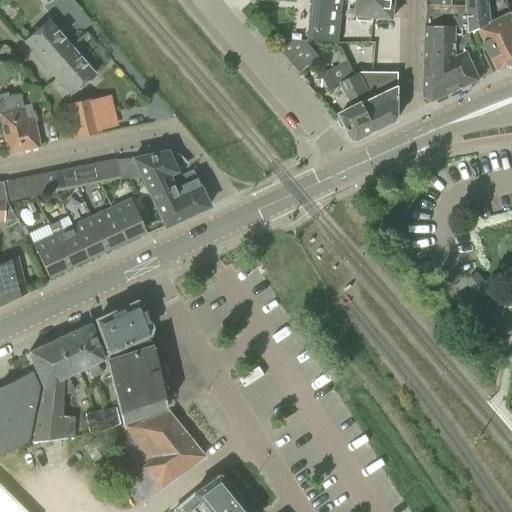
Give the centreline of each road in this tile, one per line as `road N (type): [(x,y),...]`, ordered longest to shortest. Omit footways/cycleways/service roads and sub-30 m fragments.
road 1 (residential): [(206,177),(188,149),(158,135),(0,166)]
road 2 (residential): [(353,167),(209,0)]
road 3 (residential): [(148,262),(251,438)]
road 4 (tertiary): [(0,333),(148,262)]
road 5 (residential): [(414,0),(410,106),(421,137)]
road 6 (tertiary): [(234,221),(353,167)]
road 7 (residential): [(146,511),(251,438)]
